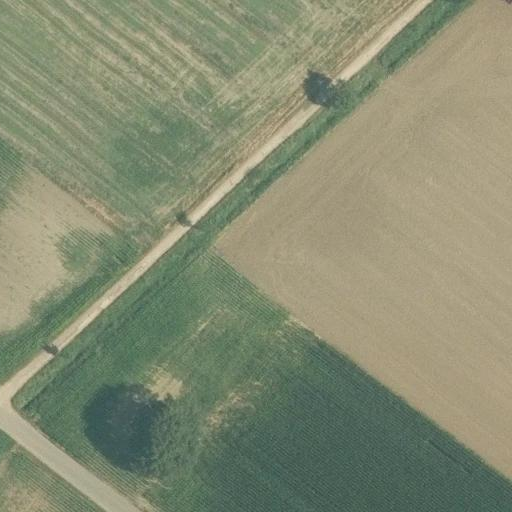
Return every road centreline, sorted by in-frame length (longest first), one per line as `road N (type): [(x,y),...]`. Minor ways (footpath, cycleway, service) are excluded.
road 1 (track): [(0,426),(449,0)]
road 2 (unclassified): [(0,415),(124,511)]
